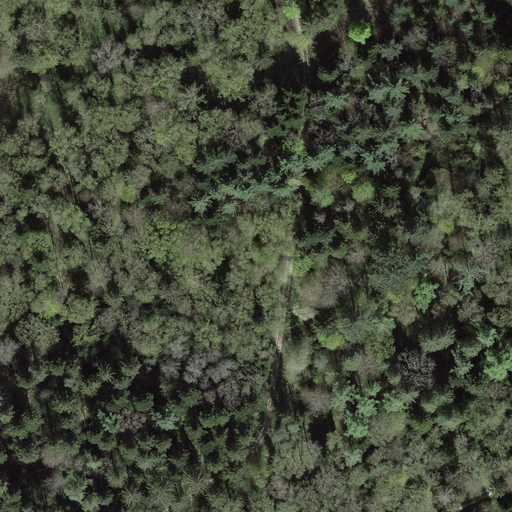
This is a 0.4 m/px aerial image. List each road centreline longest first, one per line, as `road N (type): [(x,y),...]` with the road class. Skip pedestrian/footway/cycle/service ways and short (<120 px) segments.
road 1 (track): [(289,0),(308,83),(263,431),(243,462),(166,511)]
road 2 (track): [(0,165),(306,62)]
